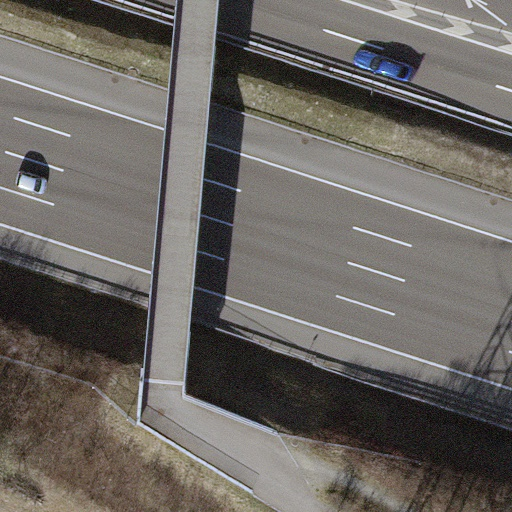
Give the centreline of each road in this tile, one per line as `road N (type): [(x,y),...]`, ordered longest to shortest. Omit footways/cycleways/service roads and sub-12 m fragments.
road 1 (track): [(199,0),(163,411),(276,480)]
road 2 (motorway): [(0,149),(511,314)]
road 3 (motorway): [(511,90),(231,0)]
road 4 (track): [(276,480),(336,476),(402,511)]
